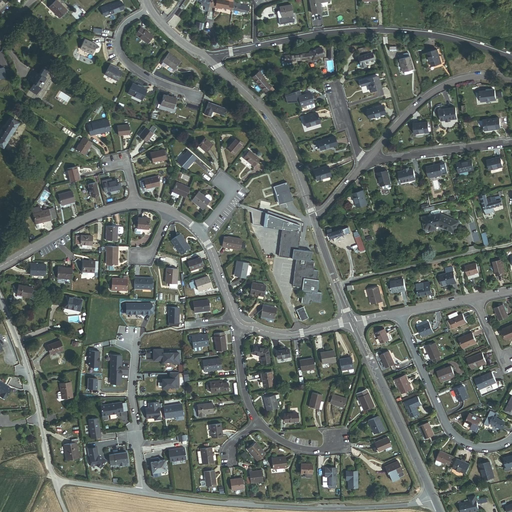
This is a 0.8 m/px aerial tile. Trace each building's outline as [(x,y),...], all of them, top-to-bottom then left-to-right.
[(60,18),(67,11),(56,0),(49,8),(60,18)] [(205,10),(208,11),(209,7),(210,0),(197,0),(203,3),(203,4),(206,5),(205,10)] [(222,7),(232,9),(233,0),(224,0),(224,1),(220,0),(218,0),(217,8),(219,8),(219,7),(222,7)] [(233,0),(232,9),(248,13),(249,7),(246,6),(247,5),(242,4),(243,1),(237,0),(233,0)] [(320,3),(330,1),(329,0),(309,0),(312,14),(321,12),(320,3)] [(111,15),(124,9),(121,2),(111,6),(111,4),(107,6),(111,15)] [(280,11),(281,17),(281,18),(293,16),(291,5),(279,8),(280,11)] [(294,23),(293,16),(281,18),(281,17),(279,18),(278,17),(279,25),(294,23)] [(148,43),(153,37),(140,28),(135,35),(148,43)] [(92,55),(97,45),(84,39),(80,49),(92,55)] [(310,54),(306,54),(307,59),(312,59),(313,61),(324,56),(320,47),(309,52),(310,54)] [(432,66),(441,63),(439,56),(437,50),(428,53),(432,66)] [(162,62),(174,70),(180,62),(169,53),(162,62)] [(365,64),(374,62),(372,53),(358,57),(361,68),(366,66),(365,64)] [(285,62),(307,60),(307,59),(306,54),(284,56),(285,62)] [(412,70),(413,69),(409,56),(399,59),(403,72),(404,72),(412,70)] [(105,75),(117,82),(122,72),(110,66),(105,75)] [(44,83),(43,82),(47,75),(45,74),(47,70),(42,67),(38,74),(32,70),(29,75),(33,78),(31,81),(34,83),(30,89),(33,91),(32,92),(37,95),(41,89),(40,88),(42,84),(43,84),(44,83)] [(261,69),(253,77),(268,95),(274,89),(271,87),(270,87),(262,78),(266,74),(266,73),(263,70),(261,69)] [(370,91),(381,88),(377,76),(359,81),(361,87),(368,85),(370,91)] [(128,94),(142,100),(147,90),(141,88),(142,86),(138,85),(137,86),(133,84),(128,94)] [(314,103),(311,93),(301,96),(299,90),(285,95),(287,103),(297,103),(299,102),(301,107),(306,105),(313,103),(314,103)] [(481,102),(495,100),(494,91),(480,92),(481,102)] [(161,105),(174,109),(177,99),(164,95),(161,105)] [(225,116),(227,110),(208,103),(204,114),(210,117),(212,111),(225,116)] [(369,119),(385,114),(382,105),(367,110),(369,119)] [(450,120),(457,119),(455,108),(440,110),(441,121),(446,120),(450,120)] [(306,128),(320,124),(317,114),(303,118),(306,128)] [(0,137),(0,146),(3,148),(19,122),(12,118),(0,137)] [(90,136),(111,130),(108,119),(91,124),(91,125),(87,126),(90,136)] [(484,131),(501,129),(499,119),(483,121),(484,131)] [(415,136),(429,135),(428,123),(414,124),(415,136)] [(118,136),(130,135),(129,125),(117,127),(118,136)] [(75,140),(77,136),(64,127),(61,131),(75,140)] [(149,131),(146,128),(139,136),(146,142),(157,130),(153,127),(149,131)] [(321,150),(337,145),(334,136),(318,141),(321,150)] [(76,150),(84,155),(92,143),(84,138),(76,150)] [(227,149),(234,155),(243,144),(236,138),(227,149)] [(206,152),(207,153),(213,146),(206,139),(199,146),(200,147),(198,149),(204,154),(206,152)] [(153,163),(166,159),(164,150),(150,153),(153,163)] [(178,162),(186,170),(196,159),(189,151),(178,162)] [(243,159),(254,167),(260,159),(249,151),(243,159)] [(489,170),(503,167),(500,157),(487,161),(489,170)] [(459,173),(474,170),(471,160),(457,163),(459,173)] [(435,166),(427,168),(429,178),(448,174),(445,164),(440,165),(440,164),(435,166)] [(318,180),(332,176),(329,166),(315,170),(318,180)] [(80,180),(79,179),(76,167),(67,169),(70,182),(80,180)] [(401,183),(416,180),(413,169),(409,170),(405,171),(399,173),(401,183)] [(381,186),(390,184),(387,171),(377,173),(379,179),(381,186)] [(145,189),(159,186),(157,177),(143,180),(145,189)] [(105,193),(119,189),(117,183),(117,180),(111,181),(111,179),(102,181),(105,193)] [(179,195),(186,197),(190,188),(176,182),(171,195),(177,198),(179,195)] [(91,197),(99,195),(96,183),(88,185),(91,197)] [(279,204),(292,199),(289,188),(282,190),(283,192),(276,195),(279,204)] [(61,205),(75,201),(72,191),(58,194),(60,201),(61,205)] [(357,208),(367,205),(363,191),(353,194),(357,208)] [(192,201),(203,210),(210,201),(205,198),(198,193),(197,193),(192,201)] [(493,208),(491,198),(487,199),(486,195),(478,196),(480,201),(482,200),(486,214),(494,212),(493,208)] [(491,198),(493,208),(502,205),(501,201),(502,201),(502,198),(500,198),(500,196),(495,197),(491,198)] [(52,220),(51,219),(57,218),(54,208),(41,211),(33,213),(36,224),(41,223),(52,220)] [(439,225),(454,232),(459,222),(440,214),(432,215),(422,217),(424,228),(429,227),(429,230),(435,229),(435,226),(439,225)] [(137,228),(148,229),(149,219),(138,218),(137,228)] [(277,227),(288,229),(290,221),(278,219),(277,227)] [(331,227),(327,228),(330,238),(351,232),(348,225),(332,230),(331,227)] [(106,240),(117,241),(117,233),(118,227),(107,226),(106,240)] [(296,259),(292,286),(302,287),(304,292),(302,292),(301,303),(310,305),(310,301),(320,303),(322,293),(317,292),(318,285),(316,281),(318,271),(313,270),(314,261),(310,261),(311,252),(298,250),(301,232),(283,228),(279,256),(296,259)] [(181,254),(190,248),(180,234),(171,240),(181,254)] [(355,236),(360,251),(367,249),(361,234),(355,236)] [(80,245),(92,245),(92,236),(81,236),(80,245)] [(226,247),(239,250),(241,239),(227,237),(227,238),(226,247)] [(106,265),(117,265),(118,247),(107,246),(107,251),(106,265)] [(198,268),(203,266),(200,257),(187,262),(190,271),(198,268)] [(235,274),(246,276),(248,261),(238,259),(235,274)] [(496,276),(505,273),(502,264),(503,264),(502,260),(493,262),(496,276)] [(87,272),(94,273),(95,262),(83,261),(83,272),(87,272)] [(30,275),(45,276),(46,265),(30,264),(30,275)] [(474,274),(478,273),(475,264),(464,267),(468,279),(475,277),(474,274)] [(57,278),(71,279),(72,268),(57,267),(57,278)] [(169,283),(176,284),(178,269),(167,268),(165,283),(169,283)] [(452,284),(456,283),(451,268),(444,270),(446,275),(439,277),(442,286),(446,285),(452,283),(452,284)] [(112,290),(126,290),(127,276),(123,276),(123,279),(112,279),(112,290)] [(198,291),(211,287),(208,276),(195,281),(197,287),(198,291)] [(134,288),(151,289),(151,278),(134,277),(134,288)] [(392,293),(406,290),(404,280),(390,282),(392,293)] [(190,289),(197,287),(195,281),(188,283),(190,289)] [(256,292),(264,294),(266,284),(253,282),(251,293),(256,294),(256,292)] [(418,296),(431,294),(429,283),(425,284),(425,288),(417,289),(418,296)] [(16,294),(30,297),(32,288),(18,285),(16,294)] [(372,304),(382,302),(378,287),(368,290),(372,304)] [(64,308),(80,311),(82,300),(66,297),(64,308)] [(194,312),(209,310),(208,300),(193,302),(194,312)] [(143,314),(147,314),(147,307),(145,307),(145,306),(144,306),(144,305),(136,305),(136,308),(126,308),(126,313),(126,315),(138,314),(143,314)] [(499,320),(508,317),(503,305),(494,308),(499,320)] [(261,316),(274,319),(276,308),(263,306),(261,316)] [(300,320),(308,318),(304,306),(296,309),(300,320)] [(454,328),(466,323),(463,314),(459,316),(457,311),(448,315),(450,320),(452,324),(454,328)] [(422,337),(433,332),(428,322),(417,327),(422,337)] [(511,337),(511,336),(511,325),(503,330),(507,340),(511,338),(511,337)] [(381,343),(389,340),(385,329),(376,333),(381,343)] [(463,349),(476,343),(472,333),(459,339),(463,349)] [(201,346),(209,345),(207,335),(192,337),(193,347),(201,346)] [(216,351),(226,350),(225,336),(214,337),(216,351)] [(51,354),(64,349),(60,340),(47,345),(51,354)] [(439,357),(441,356),(435,343),(425,347),(431,360),(433,360),(439,357)] [(262,363),(270,362),(267,349),(255,347),(254,354),(261,356),(262,363)] [(278,359),(290,357),(289,349),(276,351),(278,359)] [(86,387),(94,387),(95,351),(87,351),(86,387)] [(322,364),(336,361),(334,351),(320,354),(322,364)] [(386,368),(395,364),(389,351),(380,355),(386,368)] [(471,369),(486,363),(482,353),(467,359),(471,369)] [(121,356),(111,356),(110,370),(111,370),(121,370),(121,356)] [(301,371),(315,369),(313,358),(299,361),(301,371)] [(341,370),(348,369),(353,368),(351,358),(339,360),(341,370)] [(204,372),(221,370),(220,359),(203,361),(204,372)] [(440,382),(455,377),(451,367),(436,372),(440,382)] [(121,370),(111,370),(110,384),(121,385),(121,370)] [(173,390),(173,382),(172,371),(172,370),(168,370),(165,370),(164,370),(165,390),(173,390)] [(263,387),(274,385),(271,372),(261,374),(263,387)] [(485,387),(496,382),(492,372),(481,377),(485,387)] [(402,394),(411,389),(405,375),(395,379),(402,394)] [(229,390),(228,387),(228,383),(223,383),(223,380),(209,382),(209,385),(210,390),(211,393),(229,390)] [(0,396),(6,399),(12,388),(0,381),(0,392),(2,393),(0,396)] [(60,384),(61,392),(59,393),(58,394),(59,400),(60,401),(63,401),(62,399),(68,398),(73,397),(71,383),(60,384)] [(458,402),(468,398),(463,386),(454,390),(458,402)] [(308,407),(318,409),(320,402),(322,395),(312,393),(308,407)] [(330,403),(343,408),(346,399),(332,394),(330,403)] [(364,411),(373,407),(368,394),(358,398),(364,411)] [(267,411),(278,408),(274,395),(264,398),(267,411)] [(416,407),(421,404),(418,397),(404,403),(411,418),(419,414),(416,407)] [(158,412),(157,402),(147,404),(148,408),(145,409),(146,419),(153,418),(154,420),(160,419),(159,414),(158,414),(158,412)] [(122,403),(100,406),(103,421),(107,421),(108,420),(107,415),(108,415),(110,414),(110,415),(117,414),(116,413),(123,412),(122,403)] [(204,414),(213,413),(212,403),(197,405),(199,417),(204,416),(204,414)] [(164,417),(172,416),(174,415),(174,417),(174,418),(183,416),(181,404),(163,407),(164,417)] [(285,422),(298,421),(298,413),(284,415),(285,422)] [(470,425),(477,428),(481,420),(469,414),(465,423),(470,425)] [(374,434),(384,430),(378,416),(368,420),(374,434)] [(490,424),(501,429),(505,422),(493,417),(490,424)] [(88,420),(91,439),(101,438),(98,419),(88,420)] [(425,439),(434,435),(429,423),(420,426),(425,439)] [(211,438),(222,436),(221,424),(210,425),(211,438)] [(391,446),(388,437),(375,443),(378,451),(385,449),(391,446)] [(67,460),(79,458),(76,443),(79,442),(78,439),(72,440),(73,443),(64,445),(67,460)] [(258,459),(261,457),(265,453),(256,442),(248,449),(257,460),(258,459)] [(202,464),(213,462),(211,447),(200,449),(202,464)] [(167,451),(169,462),(185,460),(184,449),(167,451)] [(449,465),(453,457),(440,451),(436,460),(449,465)] [(106,461),(99,456),(98,452),(89,454),(91,468),(96,467),(101,469),(106,461)] [(119,464),(124,463),(128,462),(126,452),(114,454),(115,464),(119,464)] [(283,468),(286,468),(285,457),(271,458),(272,469),(276,469),(283,468)] [(453,469),(465,474),(469,464),(465,462),(466,461),(463,459),(462,461),(457,459),(453,469)] [(164,461),(150,463),(151,473),(166,471),(164,461)] [(385,467),(389,477),(402,471),(398,461),(385,467)] [(484,480),(494,477),(490,462),(480,465),(484,480)] [(301,473),(312,473),(312,464),(301,464),(301,473)] [(327,485),(336,485),(335,468),(324,468),(325,477),(327,477),(327,485)] [(206,486),(216,485),(214,470),(204,471),(205,481),(206,486)] [(251,483),(263,481),(262,471),(249,472),(250,477),(251,483)] [(348,488),(357,488),(357,472),(346,472),(346,480),(348,480),(348,488)] [(239,489),(244,489),(242,478),(230,480),(232,490),(235,490),(239,489)] [(461,511),(470,511),(479,510),(476,500),(459,504),(461,511)]
